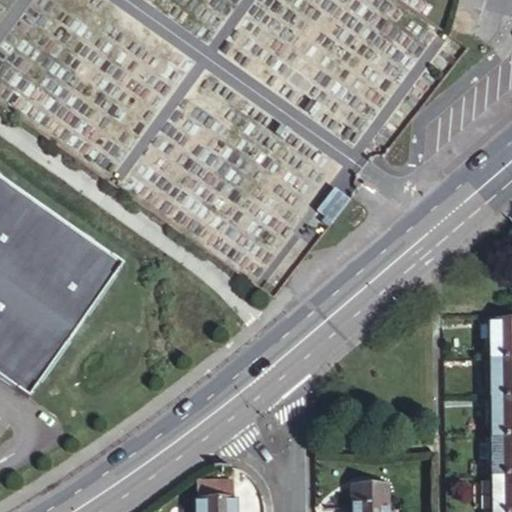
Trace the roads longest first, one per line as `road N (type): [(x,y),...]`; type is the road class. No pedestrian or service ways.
road 1 (tertiary): [(511,160),(286,353)]
road 2 (tertiary): [(286,353),(197,427),(71,511)]
road 3 (residential): [(288,511),(286,353)]
